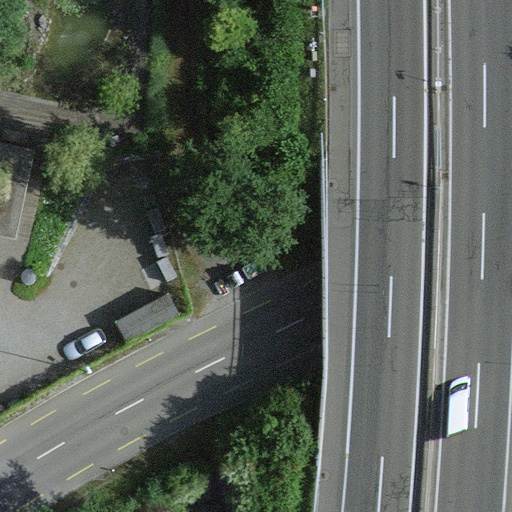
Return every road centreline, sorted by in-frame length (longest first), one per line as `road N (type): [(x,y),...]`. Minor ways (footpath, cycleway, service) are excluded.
road 1 (secondary): [(0,480),(120,410),(511,214)]
road 2 (motorway): [(392,0),(393,257),(378,511)]
road 3 (motorway): [(470,511),(483,249),(483,0)]
